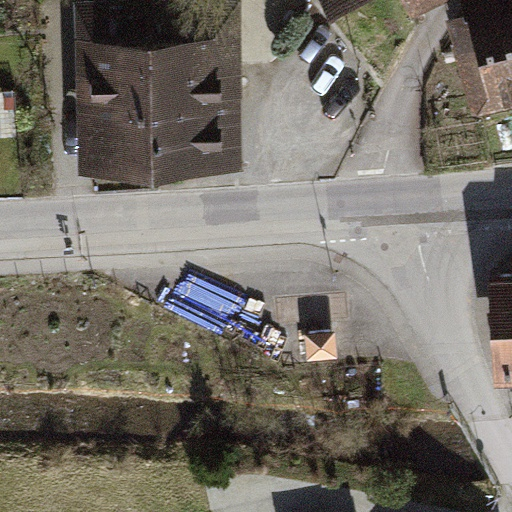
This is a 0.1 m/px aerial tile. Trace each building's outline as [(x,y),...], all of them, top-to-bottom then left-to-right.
[(511,84),(511,56),(496,0),(484,0),(469,5),(468,15),(460,27),(479,94),(511,84)] [(511,0),(496,0),(511,56),(511,0)] [(152,3),(93,4),(95,156),(158,154),(157,104),(151,68),(152,3)] [(151,68),(157,104),(158,154),(234,153),(233,62),(208,62),(208,4),(152,3),(151,68)] [(511,366),(511,273),(498,274),(503,367),(511,366)] [(333,329),(308,330),(309,351),(333,351),(333,329)]
